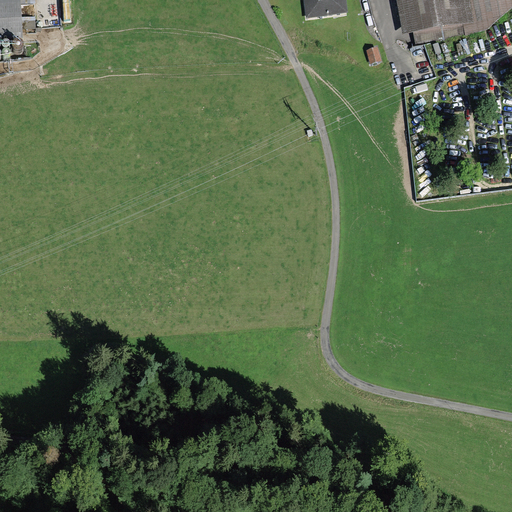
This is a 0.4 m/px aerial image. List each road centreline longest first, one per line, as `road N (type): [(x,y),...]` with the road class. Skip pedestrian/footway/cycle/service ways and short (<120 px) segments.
road 1 (residential): [(261,0),(305,85),(331,165),(331,361),(370,388),(511,417)]
road 2 (track): [(0,438),(148,462),(358,511)]
